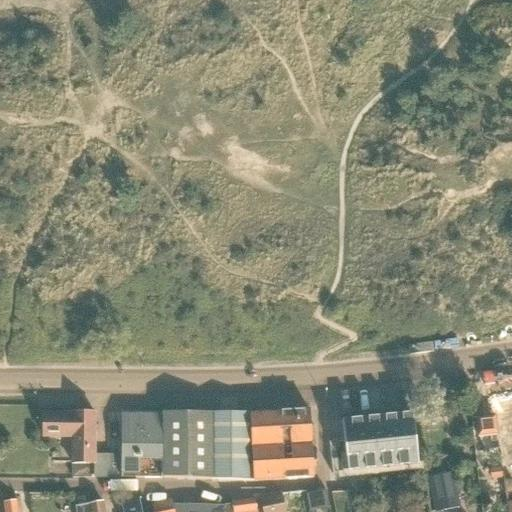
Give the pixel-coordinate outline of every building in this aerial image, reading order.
[(422,406),(433,405),(432,397),(422,398),(422,406)] [(511,407),(495,410),(502,456),(511,454),(511,407)] [(279,446),(310,444),(308,410),(248,414),(250,448),(279,446)] [(434,410),(422,412),(423,420),(435,418),(434,410)] [(106,479),(105,455),(93,455),(93,413),(70,412),(70,414),(41,414),(41,437),(63,437),(63,433),(70,433),(70,464),(71,464),(71,478),(93,479),(106,479)] [(105,455),(106,479),(160,479),(161,413),(120,413),(120,455),(105,455)] [(209,479),(210,439),(210,413),(162,413),(161,479),(209,479)] [(210,439),(209,479),(230,480),(252,481),(250,448),(248,414),(244,414),(210,413),(210,439)] [(340,420),(342,441),(327,442),(330,474),(416,466),(411,413),(340,420)] [(476,437),(495,435),(496,435),(494,415),(474,417),(476,437)] [(312,478),(310,444),(279,446),(250,448),(252,481),(312,478)] [(500,466),(488,468),(489,479),(502,480),(500,468),(500,466)] [(434,511),(439,511),(457,509),(450,473),(428,477),(434,511)] [(511,501),(511,485),(511,479),(502,480),(505,502),(511,501)] [(292,492),(294,506),(305,505),(303,490),(292,492)] [(324,490),(305,494),(308,511),(327,507),(324,490)] [(262,511),(282,511),(279,496),(260,500),(262,511)] [(2,511),(15,511),(14,499),(1,501),(2,511)] [(255,511),(253,499),(229,504),(230,511),(255,511)] [(120,511),(139,511),(137,501),(119,505),(120,511)] [(511,511),(511,501),(505,502),(503,503),(504,511),(511,511)] [(151,511),(172,511),(170,502),(151,507),(151,511)] [(102,511),(101,503),(87,505),(88,511),(102,511)]
